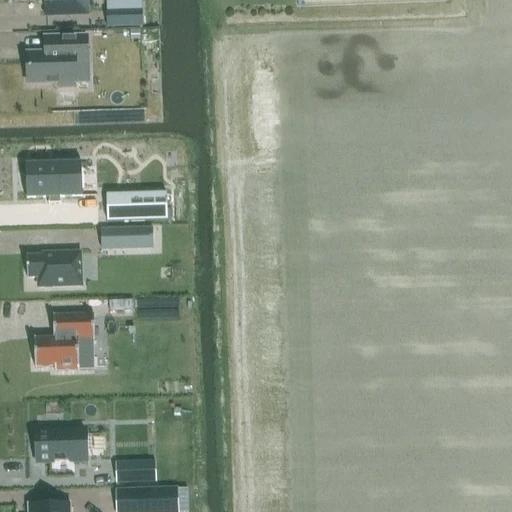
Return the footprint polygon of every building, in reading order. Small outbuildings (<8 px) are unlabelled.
[(43,54),(27,55),(28,85),(57,84),(57,88),(76,88),(75,83),(76,83),(75,63),(87,63),(86,37),(52,38),(43,38),(43,54)] [(82,164),(26,165),(27,199),(48,199),(48,206),(61,206),(61,198),(83,198),(82,164)] [(166,194),(107,196),(107,223),(167,221),(166,194)] [(139,230),(102,231),(102,251),(140,250),(153,250),(153,230),(139,230)] [(28,255),(28,277),(39,277),(39,286),(83,286),(82,252),(42,252),(42,255),(28,255)] [(54,338),(34,338),(35,368),(55,367),(55,372),(77,371),(77,340),(93,340),(92,316),(53,317),(54,338)] [(84,431),(36,432),(37,462),(85,460),(84,431)] [(156,463),(124,464),(125,483),(157,482),(156,463)] [(177,511),(177,490),(117,492),(117,511),(177,511)]
